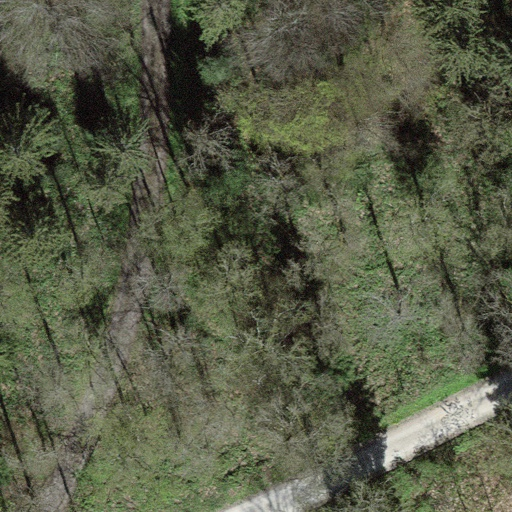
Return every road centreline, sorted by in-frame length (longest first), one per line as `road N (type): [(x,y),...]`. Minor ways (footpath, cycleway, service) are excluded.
road 1 (track): [(75,511),(129,330),(126,0)]
road 2 (unclassified): [(268,511),(511,380)]
